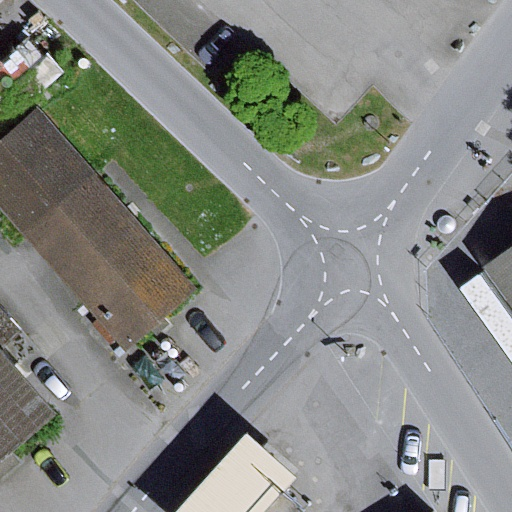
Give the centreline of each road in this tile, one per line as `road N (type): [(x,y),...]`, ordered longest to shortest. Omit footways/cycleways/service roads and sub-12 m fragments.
road 1 (unclassified): [(76,0),(355,261)]
road 2 (residential): [(355,261),(137,511)]
road 3 (unclassified): [(355,261),(511,497)]
road 4 (unclassified): [(355,261),(511,38)]
